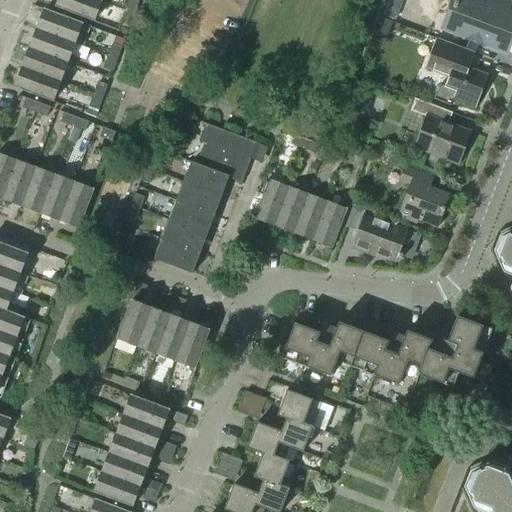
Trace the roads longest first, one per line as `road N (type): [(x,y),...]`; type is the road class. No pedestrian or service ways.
road 1 (residential): [(511,139),(452,279),(436,293),(275,281),(250,311)]
road 2 (residential): [(205,292),(0,222)]
road 3 (residential): [(250,311),(176,511)]
road 4 (residential): [(205,292),(252,161)]
